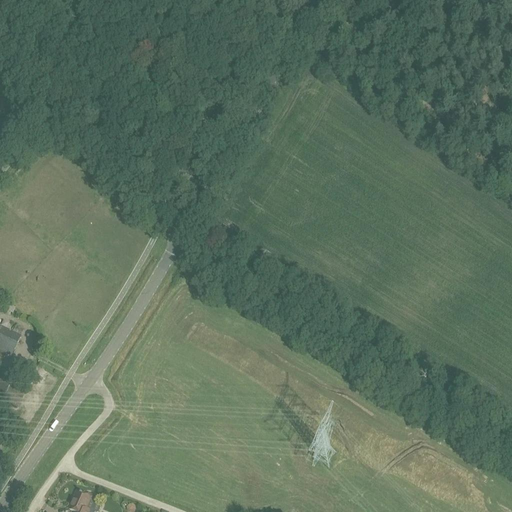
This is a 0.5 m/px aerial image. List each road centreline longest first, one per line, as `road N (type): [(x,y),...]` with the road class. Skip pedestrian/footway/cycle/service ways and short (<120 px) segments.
road 1 (tertiary): [(179,241),(321,0)]
road 2 (unclassified): [(179,241),(52,111)]
road 3 (tertiary): [(91,381),(179,241)]
road 4 (tertiary): [(0,510),(91,381)]
